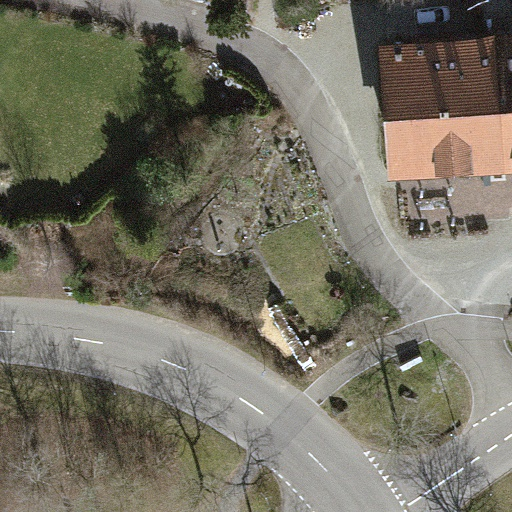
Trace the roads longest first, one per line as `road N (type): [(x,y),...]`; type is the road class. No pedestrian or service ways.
road 1 (tertiary): [(0,331),(165,360),(288,433),(359,511)]
road 2 (unclassified): [(397,511),(511,436)]
